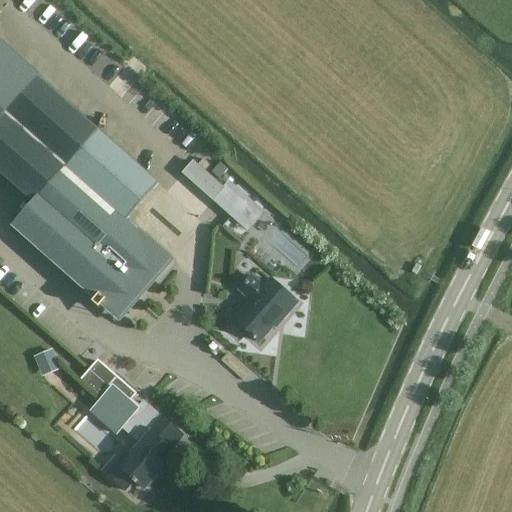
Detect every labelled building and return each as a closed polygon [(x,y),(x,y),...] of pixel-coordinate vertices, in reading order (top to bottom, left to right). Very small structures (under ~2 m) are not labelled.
[(0,173),(34,203),(65,167),(126,221),(158,184),(0,45),(0,173)] [(228,170),(220,164),(212,174),(219,180),(228,170)] [(65,167),(34,203),(12,227),(96,301),(93,304),(99,310),(106,302),(122,316),(171,261),(127,221),(126,221),(65,167)] [(148,214),(142,221),(166,242),(172,235),(148,214)] [(235,321),(259,342),(281,318),(283,319),(297,304),(271,281),(266,287),(252,274),(237,291),(251,303),(235,321)] [(37,356),(46,376),(63,368),(55,349),(37,356)] [(98,364),(82,382),(117,412),(115,414),(126,424),(122,428),(140,444),(125,462),(116,454),(101,472),(125,493),(135,481),(145,489),(165,466),(167,468),(177,456),(170,450),(182,437),(144,403),(141,406),(132,398),(135,395),(98,364)]
